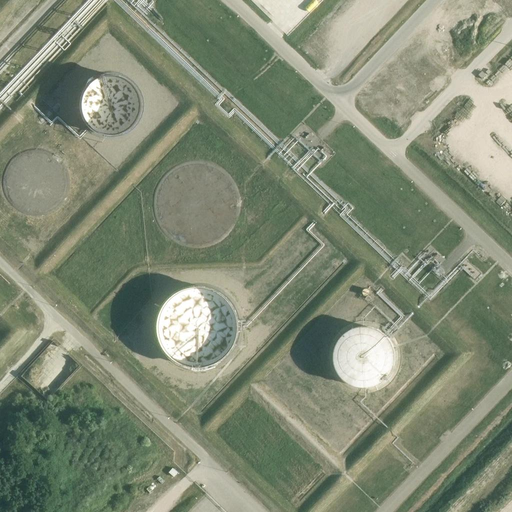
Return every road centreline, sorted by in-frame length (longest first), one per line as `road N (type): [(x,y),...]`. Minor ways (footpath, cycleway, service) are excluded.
road 1 (unclassified): [(246,14),(511,272)]
road 2 (unclassified): [(262,511),(58,319)]
road 3 (unclassified): [(511,374),(376,511)]
road 4 (unknown): [(391,155),(511,27)]
